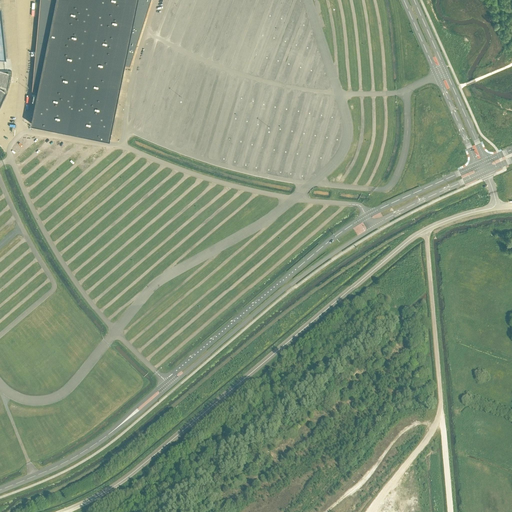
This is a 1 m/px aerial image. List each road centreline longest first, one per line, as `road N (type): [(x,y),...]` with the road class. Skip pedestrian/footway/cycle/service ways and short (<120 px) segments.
road 1 (tertiary): [(119,425),(339,248),(485,171)]
road 2 (tertiary): [(477,165),(344,229),(119,425)]
road 3 (track): [(425,230),(439,412),(371,511)]
road 4 (tertiary): [(403,0),(477,165)]
road 5 (tertiary): [(486,161),(414,0)]
road 6 (tertiary): [(0,490),(81,454),(119,425)]
road 7 (unknown): [(21,0),(22,134)]
